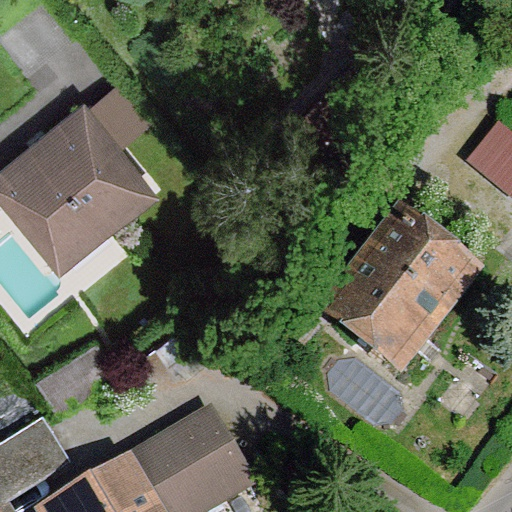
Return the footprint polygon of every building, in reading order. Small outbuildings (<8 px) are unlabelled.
[(385,98),(353,68),(295,129),(327,159),(385,98)] [(95,103),(0,178),(0,180),(69,267),(165,190),(95,103)] [(487,271),(406,209),(324,315),(406,377),(487,271)] [(98,341),(37,378),(57,411),(118,375),(98,341)] [(217,415),(52,511),(210,511),(258,484),(217,415)] [(71,466),(43,421),(0,447),(0,511),(12,511),(7,503),(71,466)]
